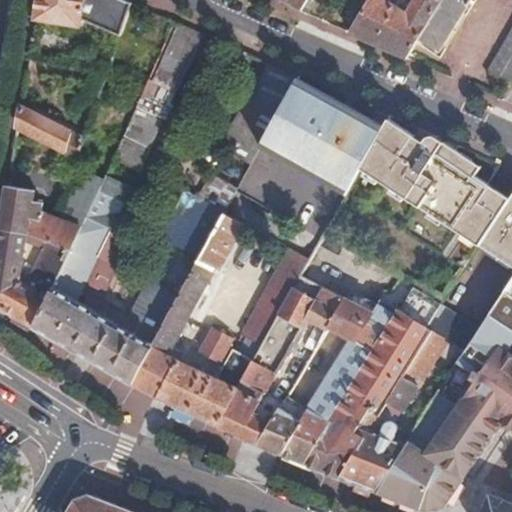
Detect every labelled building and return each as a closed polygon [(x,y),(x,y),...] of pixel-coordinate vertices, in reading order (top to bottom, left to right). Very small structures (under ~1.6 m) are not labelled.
[(35,0),(33,16),(78,25),(79,22),(119,36),(131,1),(129,0),(35,0)] [(280,0),(280,1),(300,10),(306,0),(280,0)] [(388,0),(366,0),(348,31),(405,56),(418,34),(441,49),(472,0),(412,0),(406,10),(388,0)] [(193,28),(172,19),(148,74),(167,83),(193,28)] [(511,27),(489,67),(511,80),(511,78),(511,27)] [(219,146),(250,163),(263,138),(277,113),(296,77),(298,74),(269,61),(249,98),(246,97),(233,120),(219,146)] [(358,167),(382,124),(296,77),(277,113),(263,138),(250,163),(236,190),(320,237),(321,235),(358,167)] [(142,88),(134,105),(156,116),(164,99),(142,88)] [(19,103),(15,125),(76,156),(83,137),(19,103)] [(386,117),(382,124),(358,167),(414,203),(469,238),(502,189),(474,174),(480,166),(431,134),(427,135),(423,140),(386,117)] [(121,134),(113,153),(135,164),(144,146),(121,134)] [(67,250),(34,327),(83,355),(132,383),(164,324),(158,319),(146,341),(86,307),(79,303),(81,299),(79,297),(85,284),(106,294),(136,228),(124,221),(127,217),(119,213),(131,188),(104,173),(82,224),(67,250)] [(502,189),(469,238),(508,264),(511,256),(511,177),(510,177),(502,189)] [(6,184),(0,224),(0,228),(27,233),(67,250),(82,224),(39,210),(41,203),(31,199),(32,188),(6,184)] [(198,259),(223,212),(200,199),(174,246),(198,259)] [(164,324),(132,383),(158,397),(217,424),(293,285),(299,275),(309,257),(289,246),(242,332),(247,335),(239,352),(232,349),(217,377),(168,353),(213,268),(218,270),(244,222),(224,211),(223,212),(198,259),(164,324)] [(27,233),(0,228),(0,308),(34,327),(67,250),(27,233)] [(309,257),(299,275),(316,284),(322,288),(343,299),(365,258),(321,235),(320,237),(309,257)] [(511,256),(508,264),(498,281),(511,289),(511,256)] [(299,275),(293,285),(311,295),(316,284),(299,275)] [(511,319),(511,289),(498,281),(484,303),(511,320),(511,319)] [(293,285),(217,424),(257,443),(271,420),(253,411),(305,318),(325,329),(328,325),(343,299),(322,288),(316,298),(311,295),(293,285)] [(427,327),(441,304),(412,287),(371,349),(351,338),(301,417),(279,406),(271,420),(257,443),(339,476),(377,415),(407,367),(431,329),(427,327)] [(343,299),(328,325),(351,338),(367,313),(343,299)] [(431,329),(446,338),(466,348),(467,347),(479,328),(441,304),(427,327),(431,329)] [(339,476),(380,494),(408,446),(395,439),(397,431),(397,424),(394,421),(446,338),(431,329),(407,367),(377,415),(339,476)] [(212,330),(202,350),(219,359),(230,339),(212,330)] [(489,428),(511,441),(511,354),(487,340),(440,414),(419,447),(462,474),(489,428)] [(453,364),(436,392),(449,400),(466,371),(453,364)] [(408,446),(380,494),(421,511),(441,506),(462,474),(419,447),(440,414),(430,409),(408,446)] [(68,511),(138,511),(90,493),(76,499),(68,511)] [(473,511),(511,511),(511,510),(481,498),(473,511)]
